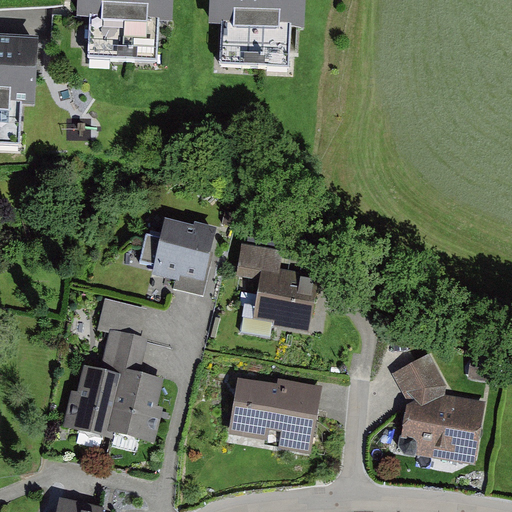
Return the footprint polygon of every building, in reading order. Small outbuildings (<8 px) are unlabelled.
[(173,0),(78,0),(77,19),(90,20),(88,59),(158,63),(160,21),(172,22),(173,0)] [(306,0),(213,0),(212,26),(223,26),(221,66),(291,70),(293,31),(305,31),(306,0)] [(40,43),(0,41),(0,147),(20,148),(22,111),(38,111),(40,43)] [(202,284),(215,227),(167,216),(163,236),(146,232),(140,258),(156,261),(153,273),(202,284)] [(285,251),(243,244),(236,283),(260,287),(255,318),(277,321),(276,327),(313,333),(323,278),(281,271),(285,251)] [(103,367),(84,363),(70,425),(154,443),(167,380),(142,373),(149,338),(112,329),(103,367)] [(426,359),(395,376),(411,406),(402,451),(476,465),(487,402),(446,394),(426,359)] [(278,383),(239,377),(231,431),(266,436),(267,427),(280,429),(278,446),(311,451),(321,384),(279,377),(278,383)] [(85,503),(63,498),(59,511),(85,511),(83,511),(85,503)]
